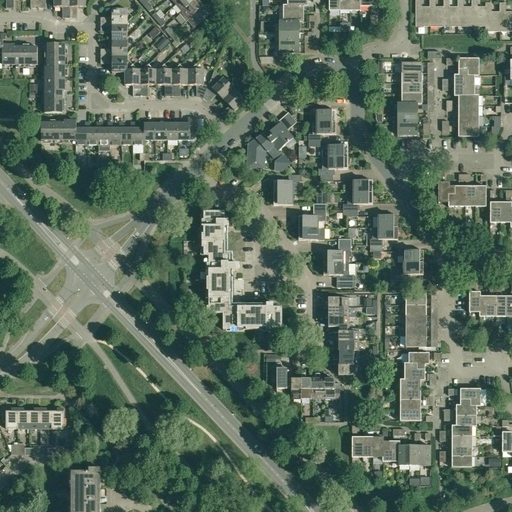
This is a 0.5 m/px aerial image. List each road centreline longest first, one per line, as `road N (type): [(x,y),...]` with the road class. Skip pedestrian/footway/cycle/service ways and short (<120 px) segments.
road 1 (tertiary): [(97,284),(312,511)]
road 2 (residential): [(228,138),(196,107),(92,107),(90,27)]
road 3 (residential): [(511,408),(501,372),(456,372),(448,292)]
road 4 (residential): [(228,138),(304,71),(324,65),(345,72)]
road 5 (residential): [(511,125),(494,154),(428,154),(391,178)]
road 6 (residential): [(311,294),(448,292)]
road 7 (residential): [(0,380),(97,284)]
road 8 (residential): [(84,270),(0,368)]
road 9 (residential): [(258,205),(259,279),(311,278)]
road 10 (tertiary): [(0,181),(84,270)]
